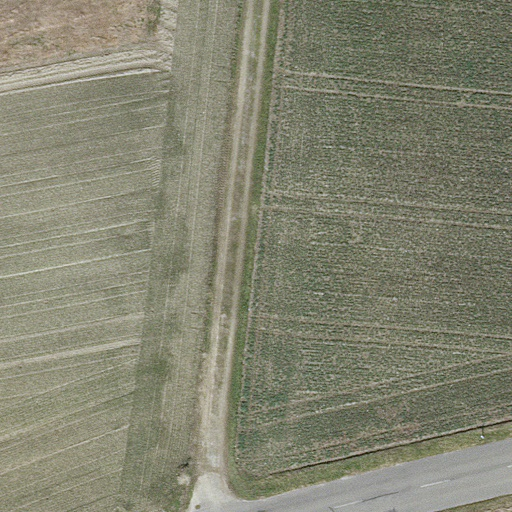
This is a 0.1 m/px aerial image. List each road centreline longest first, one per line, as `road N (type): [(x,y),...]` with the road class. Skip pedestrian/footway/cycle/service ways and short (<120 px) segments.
road 1 (track): [(214,511),(219,370),(258,0)]
road 2 (unclassified): [(302,511),(511,462)]
